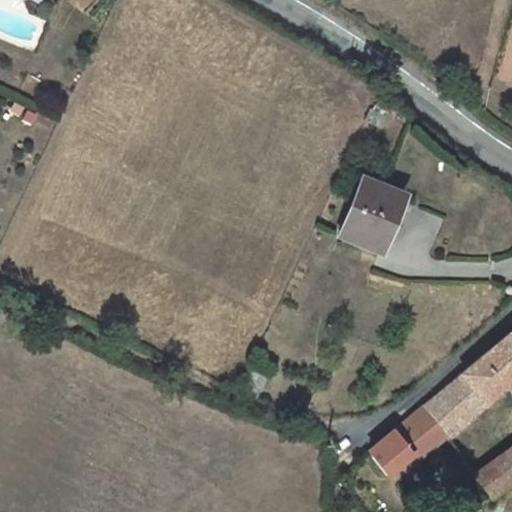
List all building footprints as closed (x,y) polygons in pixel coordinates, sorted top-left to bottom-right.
[(362,178),(339,237),(381,254),(404,195),(362,178)] [(443,429),(450,438),(476,415),(481,400),(500,383),(511,374),(511,375),(511,332),(461,375),(424,406),(443,429)] [(511,375),(511,374),(500,383),(505,389),(511,383),(511,375)] [(394,431),(369,452),(387,476),(412,455),(411,453),(443,429),(424,406),(394,431)] [(511,483),(511,451),(494,463),(510,485),(511,483)] [(510,485),(494,463),(475,476),(492,498),(510,485)]
